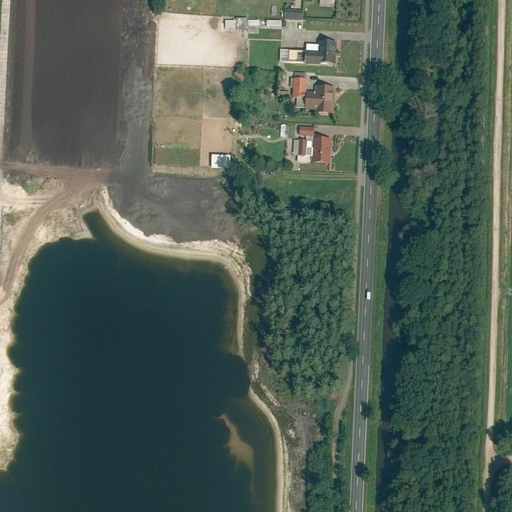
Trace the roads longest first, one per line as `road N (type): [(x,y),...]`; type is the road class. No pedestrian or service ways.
road 1 (tertiary): [(355,511),(376,0)]
road 2 (track): [(484,511),(501,0)]
